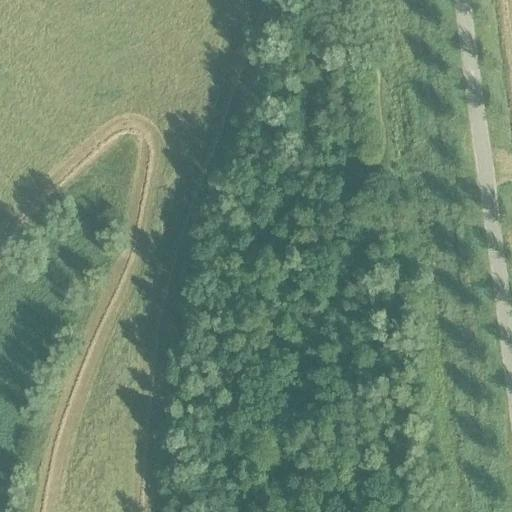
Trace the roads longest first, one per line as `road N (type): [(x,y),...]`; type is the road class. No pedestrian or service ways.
road 1 (track): [(377,0),(392,113),(301,395),(278,511)]
road 2 (unclassified): [(511,368),(461,0)]
